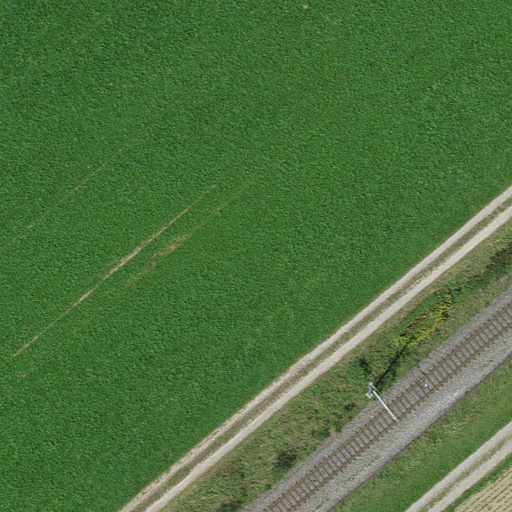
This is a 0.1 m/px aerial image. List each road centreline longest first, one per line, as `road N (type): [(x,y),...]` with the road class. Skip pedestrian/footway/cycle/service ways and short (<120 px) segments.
road 1 (track): [(511,217),(169,511)]
road 2 (track): [(416,511),(511,431)]
